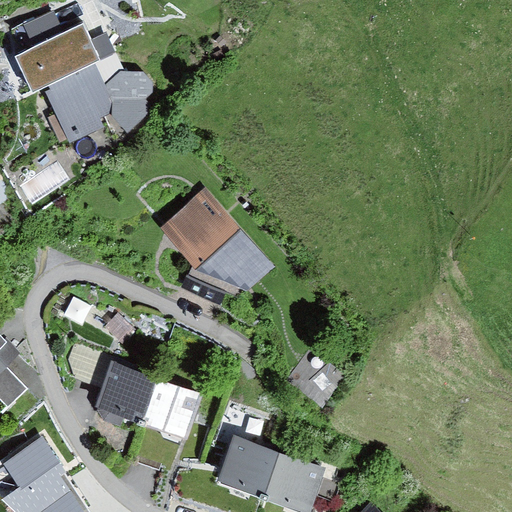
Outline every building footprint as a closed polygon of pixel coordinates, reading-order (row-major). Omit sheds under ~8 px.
[(54,12),(26,25),(36,47),(15,57),(33,94),(50,86),(117,55),(107,34),(93,40),(85,24),(64,34),(54,12)] [(117,55),(50,86),(52,90),(47,93),(71,143),(105,127),(101,119),(111,114),(129,134),(152,114),(150,105),(145,98),(154,92),(154,85),(143,72),(125,72),(117,55)] [(0,180),(0,204),(11,198),(0,180)] [(274,267),(206,189),(161,229),(193,267),(183,288),(221,305),(227,292),(242,298),(274,267)] [(117,313),(104,327),(120,341),(133,327),(117,313)] [(20,353),(0,331),(0,371),(6,366),(20,353)] [(75,378),(103,388),(112,362),(114,356),(75,342),(68,359),(75,378)] [(145,425),(161,379),(112,362),(103,388),(96,406),(98,407),(98,410),(103,419),(122,426),(125,418),(145,425)] [(27,388),(6,366),(0,371),(0,398),(8,407),(27,388)] [(203,394),(161,379),(145,425),(187,440),(203,394)] [(90,511),(44,436),(3,464),(19,488),(1,500),(14,511),(90,511)] [(279,452),(234,436),(218,482),(262,498),(279,452)] [(145,441),(138,463),(160,470),(167,449),(145,441)] [(310,511),(326,468),(279,452),(262,498),(302,511),(310,511)] [(381,511),(373,503),(363,511),(381,511)]
